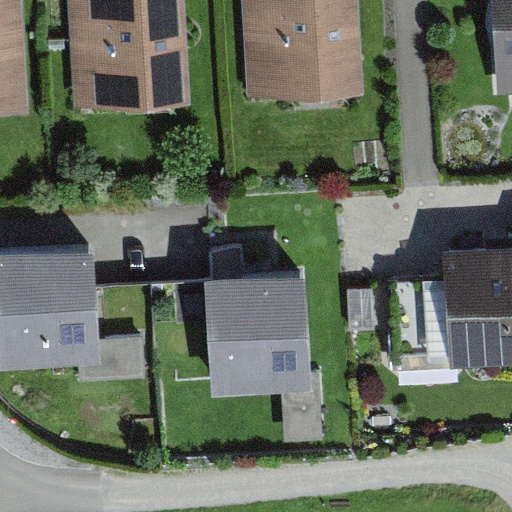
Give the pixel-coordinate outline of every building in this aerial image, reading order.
[(24,0),(0,0),(0,107),(31,105),(24,0)] [(186,0),(70,0),(76,99),(193,92),(186,0)] [(361,0),(244,0),(250,92),(367,85),(361,0)] [(511,0),(492,0),(498,91),(511,89),(511,0)] [(511,235),(444,239),(451,357),(511,353),(511,235)] [(96,236),(0,241),(0,326),(2,357),(81,353),(103,351),(101,334),(96,236)] [(308,264),(207,268),(212,383),(283,380),(313,378),(312,367),(308,264)] [(101,334),(103,351),(81,353),(82,377),(147,373),(144,332),(101,334)] [(313,378),(283,380),(285,437),(326,435),(322,366),(312,367),(313,378)]
